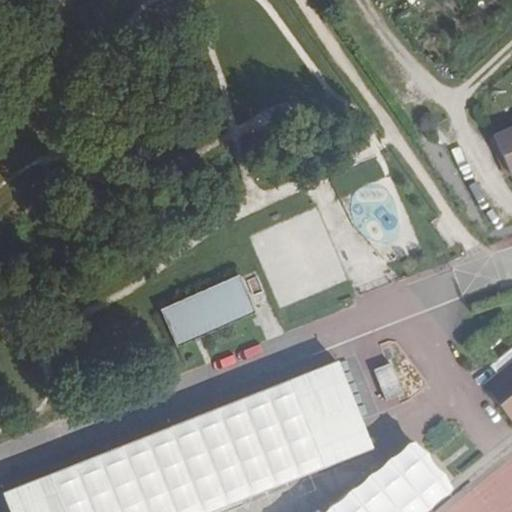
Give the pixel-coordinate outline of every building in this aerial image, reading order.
[(511,179),(511,129),(493,138),(511,179)] [(162,311),(178,347),(256,312),(239,276),(162,311)] [(511,416),(511,348),(490,366),(500,378),(489,387),(511,416)] [(373,371),(386,402),(403,395),(391,363),(388,365),(373,371)] [(343,364),(0,479),(0,481),(10,511),(207,511),(374,456),(343,364)] [(398,511),(436,482),(413,452),(337,511),(398,511)]
